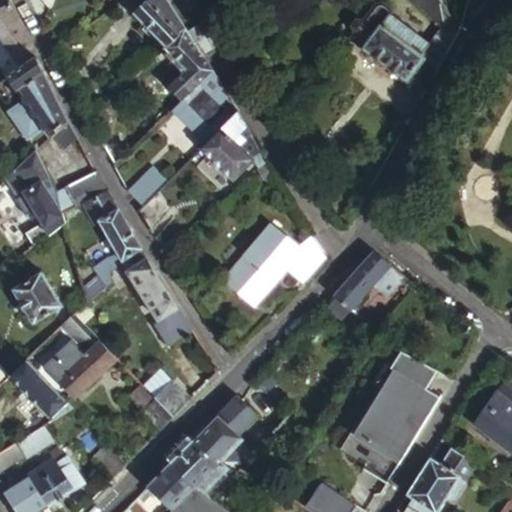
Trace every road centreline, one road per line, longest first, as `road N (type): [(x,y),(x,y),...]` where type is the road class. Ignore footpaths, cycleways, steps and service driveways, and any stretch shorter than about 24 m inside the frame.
road 1 (unclassified): [(17,0),(89,149),(231,371)]
road 2 (residential): [(342,255),(250,117),(223,58),(218,0)]
road 3 (residential): [(492,4),(478,66),(363,225)]
road 4 (residential): [(376,511),(495,326)]
road 5 (residential): [(231,371),(99,511)]
road 6 (residential): [(363,225),(495,326)]
road 7 (residential): [(342,255),(316,292),(231,371)]
